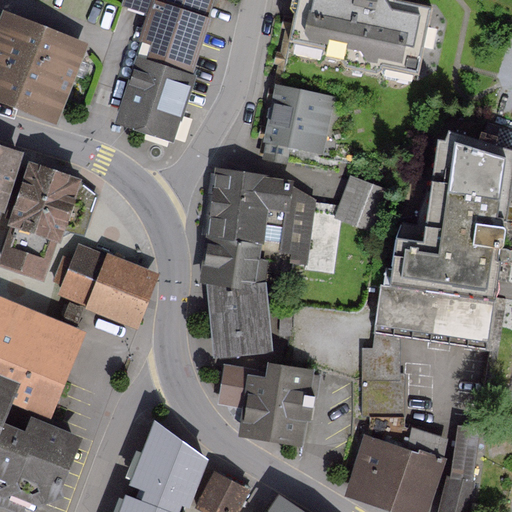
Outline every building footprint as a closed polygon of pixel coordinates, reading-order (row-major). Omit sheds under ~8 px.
[(126,0),(124,7),(150,16),(134,63),(140,65),(121,121),(147,129),(146,132),(164,138),(174,133),(180,116),(177,115),(214,0),(126,0)] [(298,0),(281,81),(277,84),(274,96),(277,100),(265,156),(313,167),(315,157),(397,174),(415,92),(494,109),(511,23),(511,21),(490,16),(480,0),(298,0)] [(8,27),(0,47),(0,93),(56,115),(70,81),(63,78),(73,53),(75,53),(76,51),(8,24),(8,27)] [(511,130),(488,123),(482,142),(511,151),(511,130)] [(375,325),(489,341),(511,184),(511,151),(482,142),(450,132),(419,212),(417,226),(404,223),(396,269),(386,269),(384,286),(381,285),(375,325)] [(0,151),(0,211),(18,157),(0,151)] [(13,220),(9,232),(7,231),(0,251),(7,253),(3,263),(41,276),(53,238),(58,240),(59,236),(81,225),(88,203),(74,192),(77,182),(31,167),(29,170),(24,169),(15,196),(20,198),(17,207),(12,206),(7,218),(13,220)] [(220,173),(211,237),(259,245),(260,240),(281,244),(294,248),(292,263),(306,265),(306,268),(330,271),(337,209),(312,206),(289,186),(220,173)] [(342,201),(336,216),(374,230),(390,194),(355,180),(346,203),(342,201)] [(205,277),(211,278),(228,280),(262,283),(265,272),(273,273),(275,263),(257,260),(259,245),(211,237),(205,277)] [(66,286),(64,291),(130,321),(149,280),(145,268),(113,255),(110,262),(80,251),(75,263),(64,259),(55,281),(66,286)] [(262,283),(228,280),(211,278),(217,354),(267,350),(261,285),(262,283)] [(63,322),(72,326),(80,306),(72,302),(63,322)] [(9,388),(42,401),(71,332),(4,304),(0,312),(0,392),(0,393),(6,396),(9,388)] [(280,307),(279,333),(289,334),(290,308),(280,307)] [(362,348),(362,416),(399,417),(399,380),(394,380),(394,349),(362,348)] [(229,369),(224,400),(229,401),(230,411),(236,419),(246,424),(245,427),(262,435),(297,441),(303,405),(313,407),(315,394),(305,392),(308,373),(286,370),(285,380),(276,379),(273,385),(254,383),(255,374),(229,369)] [(29,437),(0,426),(0,392),(0,503),(16,510),(56,494),(68,465),(64,463),(73,440),(34,423),(29,437)] [(391,423),(372,423),(350,490),(416,511),(419,511),(421,506),(426,508),(434,486),(428,484),(436,462),(437,463),(440,447),(439,440),(391,423)] [(178,511),(182,502),(187,504),(204,460),(191,455),(192,451),(156,425),(146,452),(142,450),(130,481),(146,488),(140,502),(124,497),(117,511),(178,511)] [(459,426),(444,511),(475,511),(479,489),(479,486),(470,485),(478,429),(459,426)] [(197,508),(203,511),(236,511),(249,489),(218,472),(214,478),(213,477),(197,508)] [(297,511),(275,498),(265,511),(297,511)]
